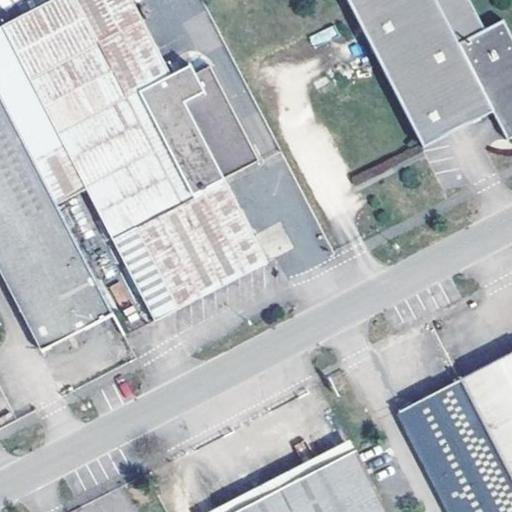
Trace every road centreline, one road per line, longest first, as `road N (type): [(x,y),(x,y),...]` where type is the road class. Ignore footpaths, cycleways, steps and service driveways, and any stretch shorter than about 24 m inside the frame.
road 1 (unclassified): [(0,489),(511,224)]
road 2 (unknown): [(153,354),(200,438),(224,447),(318,403),(294,337)]
road 3 (unknown): [(346,310),(372,355),(397,364),(491,321),(511,301)]
